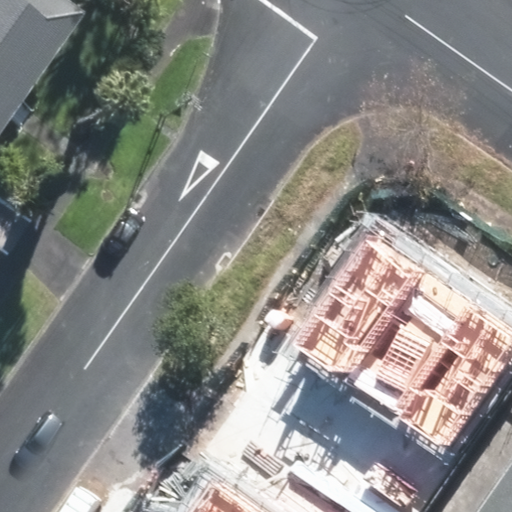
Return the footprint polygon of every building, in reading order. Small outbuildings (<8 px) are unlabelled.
[(0,0),(0,123),(72,20),(42,0),(0,0)] [(464,440),(511,368),(511,323),(385,239),(316,340),(464,440)] [(295,511),(416,511),(460,447),(286,331),(205,451),(295,511)] [(511,511),(511,480),(489,511),(511,511)] [(276,511),(241,488),(224,511),(276,511)]
